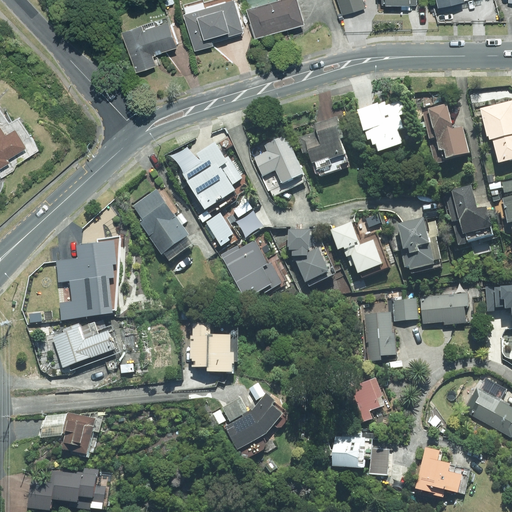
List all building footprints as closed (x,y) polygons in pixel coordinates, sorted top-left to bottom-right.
[(239,0),(235,0),(187,14),(198,51),(217,45),(216,40),(248,31),(239,0)] [(283,0),(282,0),(248,0),(259,39),(309,24),(302,0),(283,0)] [(367,0),(341,0),(346,15),(370,8),(367,0)] [(182,48),(174,22),(148,30),(146,25),(125,32),(138,72),(158,66),(156,56),(182,48)] [(387,103),(360,111),(368,136),(370,135),(374,146),(378,144),(380,150),(384,149),(387,157),(410,150),(404,134),(409,132),(404,118),(410,117),(405,101),(388,107),(387,103)] [(511,165),(511,102),(482,110),(491,140),(493,140),(494,145),(497,144),(503,168),(511,165)] [(450,106),(424,113),(431,137),(429,137),(438,166),(447,163),(453,161),(453,163),(474,157),(466,129),(458,131),(450,106)] [(339,119),(317,127),(319,134),(300,140),(306,158),(311,156),(319,179),(352,167),(344,144),(347,143),(339,119)] [(8,136),(0,122),(0,171),(13,163),(11,160),(29,148),(18,130),(8,136)] [(307,179),(287,135),(265,146),(269,152),(256,158),(266,179),(279,173),(286,189),(307,179)] [(205,165),(186,176),(210,216),(242,196),(236,187),(245,181),(231,158),(227,160),(218,145),(200,156),(205,165)] [(482,212),(474,187),(447,196),(456,224),(454,224),(463,249),(473,246),(470,240),(495,231),(488,210),(482,212)] [(503,201),(510,226),(511,225),(511,188),(502,191),(505,200),(503,201)] [(194,240),(158,191),(135,207),(148,225),(144,228),(167,260),(194,240)] [(261,212),(255,202),(244,208),(250,218),(261,212)] [(222,216),(208,224),(224,251),(233,246),(231,243),(236,240),(222,216)] [(436,249),(428,220),(401,228),(408,251),(404,252),(410,272),(414,271),(415,275),(440,268),(435,249),(436,249)] [(389,270),(379,245),(365,250),(356,225),(335,233),(344,256),(348,255),(354,269),(359,267),(365,280),(389,270)] [(317,254),(316,233),(293,234),(294,253),(295,253),(295,256),(298,256),(298,260),(296,260),(297,266),(302,276),(305,275),(312,289),(336,278),(323,252),(316,256),(316,254),(317,254)] [(256,240),(224,256),(250,307),(285,288),(270,260),(268,262),(256,240)] [(64,321),(119,316),(116,281),(120,281),(119,268),(122,268),(120,242),(80,246),(81,258),(57,260),(58,282),(77,280),(79,300),(62,302),(64,321)] [(470,293),(421,298),(424,325),(446,323),(446,325),(468,323),(467,308),(471,307),(470,293)] [(420,319),(418,299),(395,301),(395,307),(397,307),(398,322),(420,319)] [(190,320),(189,310),(180,311),(181,321),(190,320)] [(393,312),(365,315),(369,362),(385,361),(385,356),(399,355),(397,334),(395,334),(393,312)] [(216,335),(217,324),(197,324),(197,336),(194,336),(193,359),(196,359),(196,368),(212,368),(212,372),(238,373),(238,364),(241,365),(241,353),(237,353),(238,335),(216,335)] [(66,371),(119,352),(112,333),(98,339),(93,326),(83,329),(82,325),(65,331),(66,333),(54,338),(66,371)] [(453,330),(444,325),(436,340),(446,345),(453,330)] [(122,373),(134,373),(134,363),(122,364),(122,373)] [(373,410),(388,406),(385,397),(387,397),(380,377),(347,388),(359,425),(376,419),(373,410)] [(466,411),(511,434),(511,404),(478,387),(466,411)] [(244,451),(272,435),(290,414),(279,405),(283,401),(272,392),(255,412),(230,426),(244,451)] [(228,421),(222,410),(214,414),(221,425),(228,421)] [(161,420),(157,413),(147,418),(151,425),(161,420)] [(93,458),(100,419),(68,414),(64,434),(68,435),(65,450),(73,451),(72,454),(93,458)] [(446,422),(439,416),(432,423),(438,429),(446,422)] [(363,438),(363,432),(342,431),(341,437),(335,436),(334,466),(370,468),(369,474),(388,475),(389,450),(368,449),(369,438),(363,438)] [(430,448),(420,489),(433,492),(433,494),(449,498),(450,490),(464,494),(468,475),(457,472),(458,464),(444,461),(446,451),(430,448)] [(30,508),(57,511),(58,502),(83,505),(82,509),(97,511),(97,509),(111,510),(113,488),(103,487),(105,476),(103,476),(103,470),(87,468),(86,475),(55,471),(54,482),(34,480),(30,508)] [(506,491),(511,488),(511,485),(511,482),(503,485),(506,491)]
